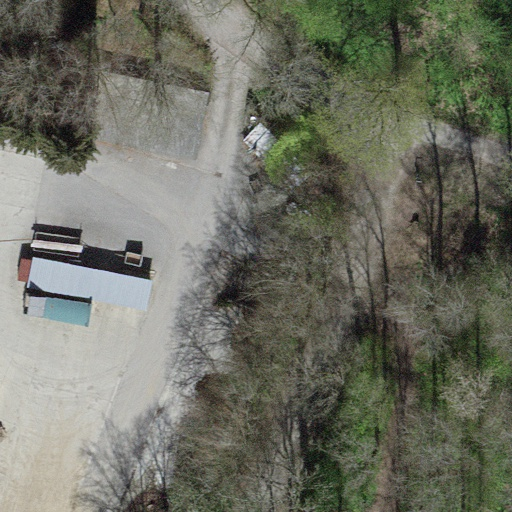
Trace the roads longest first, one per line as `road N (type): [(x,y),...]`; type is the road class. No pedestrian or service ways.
road 1 (track): [(249,511),(369,210),(392,119)]
road 2 (track): [(511,157),(392,119),(197,0)]
